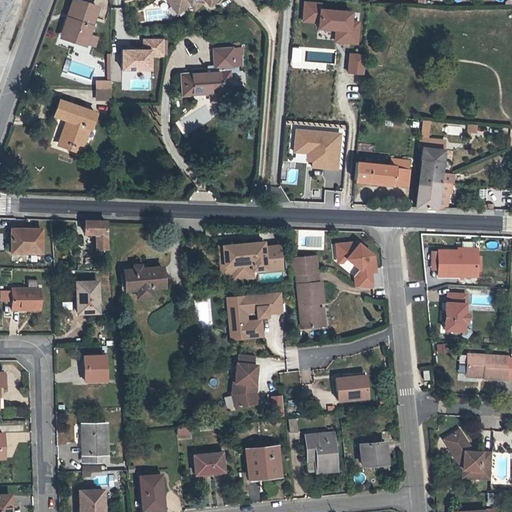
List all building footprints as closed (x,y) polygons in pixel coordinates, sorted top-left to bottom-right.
[(0,0),(0,16),(8,0),(0,0)] [(85,44),(85,42),(88,34),(97,7),(76,0),(72,0),(68,14),(72,15),(65,37),(85,44)] [(177,0),(179,0),(185,7),(190,4),(194,9),(202,3),(200,1),(199,0),(205,0),(209,5),(216,0),(166,0),(171,5),(177,0)] [(185,7),(179,0),(177,0),(171,5),(177,13),(185,7)] [(319,28),(337,29),(336,34),(341,35),(340,40),(357,41),(359,22),(350,21),(351,12),(320,9),(321,3),(305,2),(303,21),(319,22),(319,28)] [(72,15),(68,14),(61,35),(65,37),(72,15)] [(88,34),(85,42),(94,45),(96,37),(88,34)] [(142,38),(142,49),(121,49),(121,74),(151,74),(151,57),(166,57),(167,39),(142,38)] [(241,47),(231,48),(232,66),(242,66),(241,47)] [(227,67),(232,66),(231,48),(212,49),(214,67),(227,67)] [(365,54),(350,52),(348,71),(364,72),(365,54)] [(214,72),(181,75),(183,94),(209,92),(210,100),(230,99),(228,72),(214,72)] [(97,87),(97,95),(110,95),(110,88),(97,87)] [(66,120),(59,139),(67,142),(66,144),(73,146),(73,144),(81,147),(88,128),(90,128),(95,113),(59,100),(53,115),(66,120)] [(468,123),(467,131),(475,131),(476,124),(468,123)] [(340,134),(295,130),(293,152),(313,153),(311,167),(336,169),(340,134)] [(79,152),(81,147),(73,144),(73,146),(66,144),(67,142),(59,139),(57,144),(79,152)] [(422,170),(440,172),(444,142),(432,140),(422,139),(420,160),(419,169),(422,170)] [(406,186),(407,182),(403,181),(404,169),(408,170),(409,160),(389,158),(389,165),(356,162),(354,181),(406,186)] [(440,172),(422,170),(420,187),(438,189),(439,181),(450,182),(451,183),(452,173),(440,172)] [(420,187),(417,187),(416,195),(415,206),(436,207),(437,197),(446,198),(447,192),(449,192),(450,182),(439,181),(438,189),(420,187)] [(94,233),(96,250),(103,249),(104,251),(107,251),(106,233),(105,233),(105,222),(84,221),(84,233),(94,233)] [(11,229),(11,249),(25,249),(25,252),(41,252),(41,231),(26,230),(26,229),(11,229)] [(231,273),(232,279),(253,277),(252,270),(251,263),(265,262),(265,269),(265,270),(282,269),(280,245),(264,247),(263,242),(227,245),(229,266),(231,265),(231,273)] [(356,242),(340,243),(341,255),(346,259),(359,269),(353,276),(354,287),(361,288),(372,288),(370,272),(370,269),(375,268),(373,256),(356,242)] [(342,262),(346,259),(341,255),(340,243),(335,244),(336,257),(342,262)] [(229,266),(227,245),(222,245),(223,255),(219,255),(221,274),(231,273),(231,265),(229,266)] [(438,249),(438,252),(437,267),(436,274),(476,276),(476,271),(477,258),(477,250),(457,250),(438,249)] [(295,273),(298,304),(301,304),(301,308),(299,308),(300,327),(319,325),(317,307),(314,307),(314,303),(323,302),(321,282),(318,282),(315,256),(291,258),(293,273),(295,273)] [(161,267),(142,269),(133,269),(123,270),(125,290),(136,289),(137,297),(151,295),(150,287),(163,286),(161,267)] [(76,312),(98,312),(97,281),(76,282),(76,312)] [(11,287),(11,290),(11,301),(11,309),(39,308),(39,286),(11,287)] [(11,301),(11,290),(0,290),(0,301),(11,301)] [(280,293),(227,298),(231,339),(262,336),(261,320),(247,321),(246,312),(257,311),(257,317),(268,316),(268,313),(282,312),(280,293)] [(462,331),(462,322),(463,312),(464,294),(446,294),(446,303),(444,303),(443,330),(462,331)] [(436,344),(436,353),(447,352),(446,343),(436,344)] [(237,354),(236,363),(254,365),(255,356),(237,354)] [(84,380),(105,380),(104,355),(83,356),(84,380)] [(482,374),(482,378),(505,380),(505,378),(506,358),(506,357),(465,355),(464,373),(482,374)] [(235,408),(254,403),(251,392),(252,384),(254,384),(254,383),(256,365),(254,365),(236,363),(234,382),(233,381),(232,393),(235,408)] [(335,378),(337,400),(367,397),(365,375),(357,376),(357,378),(351,378),(351,376),(343,377),(335,378)] [(283,417),(282,396),(270,397),(271,418),(283,417)] [(289,432),(297,432),(296,419),(288,420),(289,432)] [(106,423),(90,424),(90,429),(82,430),(82,462),(98,461),(98,454),(107,453),(106,423)] [(189,425),(176,426),(177,435),(190,434),(189,425)] [(458,430),(445,439),(457,455),(453,457),(462,469),(461,477),(480,478),(480,474),(489,475),(491,452),(472,451),(458,430)] [(305,435),(307,461),(308,461),(307,463),(316,462),(317,471),(336,469),(332,432),(305,435)] [(442,441),(453,457),(457,455),(445,439),(442,441)] [(361,464),(386,462),(384,442),(359,444),(361,464)] [(259,477),(278,475),(276,447),(246,450),(249,482),(260,481),(259,477)] [(195,474),(223,471),(221,452),(193,454),(195,474)] [(142,509),(163,507),(160,474),(140,476),(142,509)] [(78,490),(79,511),(103,511),(103,489),(78,490)] [(0,495),(0,511),(10,511),(10,495),(0,495)]
